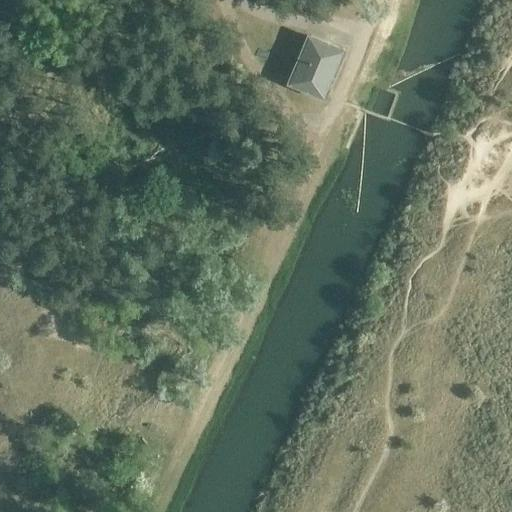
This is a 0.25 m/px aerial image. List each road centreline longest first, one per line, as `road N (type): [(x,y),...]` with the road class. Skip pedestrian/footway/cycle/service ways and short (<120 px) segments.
road 1 (track): [(154,511),(390,0)]
road 2 (track): [(372,37),(271,18),(232,0)]
